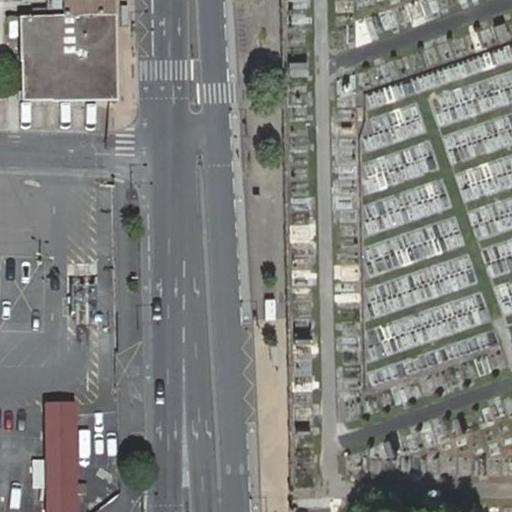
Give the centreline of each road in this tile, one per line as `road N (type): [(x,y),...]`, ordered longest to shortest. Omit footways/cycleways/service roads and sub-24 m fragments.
road 1 (primary): [(241,511),(219,119)]
road 2 (secondary): [(168,155),(196,326),(204,511)]
road 3 (primary): [(168,155),(168,511)]
road 4 (primary): [(165,0),(168,155)]
